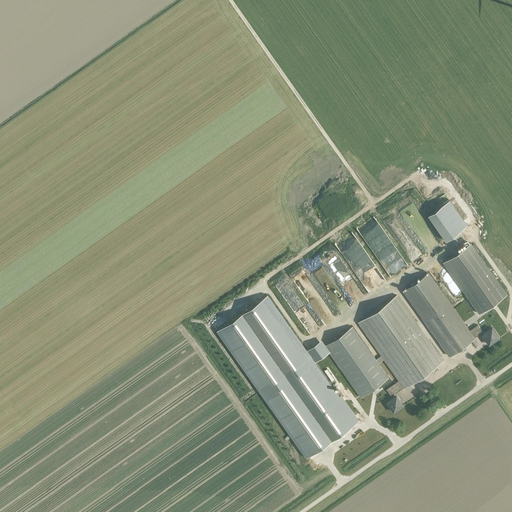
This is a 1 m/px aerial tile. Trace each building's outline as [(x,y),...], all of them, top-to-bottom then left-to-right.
[(449,200),(427,215),(445,240),(467,225),(449,200)] [(398,256),(381,232),(374,237),(390,261),(398,256)] [(443,263),(444,262),(480,312),(479,313),(482,311),(503,296),(504,296),(507,294),(507,293),(506,294),(470,244),(471,243),(468,245),(446,260),(443,262),(443,263)] [(404,261),(395,268),(398,272),(402,270),(399,267),(405,262),(404,261)] [(328,273),(317,279),(322,287),(324,286),(329,294),(333,291),(332,289),(336,287),(328,273)] [(403,290),(441,344),(449,356),(474,338),(469,331),(428,273),(403,290)] [(311,288),(304,292),(308,299),(304,295),(311,308),(313,306),(316,309),(318,313),(320,315),(319,316),(321,319),(322,320),(325,316),(326,316),(329,312),(328,310),(326,308),(325,307),(322,304),(318,296),(313,292),(311,288)] [(267,295),(268,295),(217,331),(218,330),(307,456),(306,457),(337,435),(338,436),(340,437),(342,436),(340,433),(343,431),(344,432),(351,427),(350,426),(358,420),(341,396),(340,397),(315,362),(315,361),(312,358),(310,355),(309,356),(267,295)] [(427,372),(430,369),(443,360),(431,344),(397,295),(358,322),(374,344),(381,354),(384,358),(399,380),(404,387),(404,388),(422,375),(425,373),(427,372)] [(334,316),(340,312),(334,303),(329,306),(334,316)] [(299,310),(294,312),(302,325),(311,320),(303,309),(300,311),(299,310)] [(485,338),(489,344),(498,338),(494,332),(495,331),(493,328),(492,329),(492,328),(484,334),(478,325),(469,331),(474,338),(480,333),(484,339),(485,338)] [(361,396),(387,378),(377,363),(384,358),(381,354),(374,359),(352,327),(351,327),(325,345),(326,346),(361,396)] [(327,369),(324,371),(332,381),(334,380),(327,369)] [(389,406),(393,411),(403,405),(399,399),(396,393),(404,387),(399,380),(386,389),(393,398),(387,402),(387,403),(386,403),(388,406),(389,406)]
